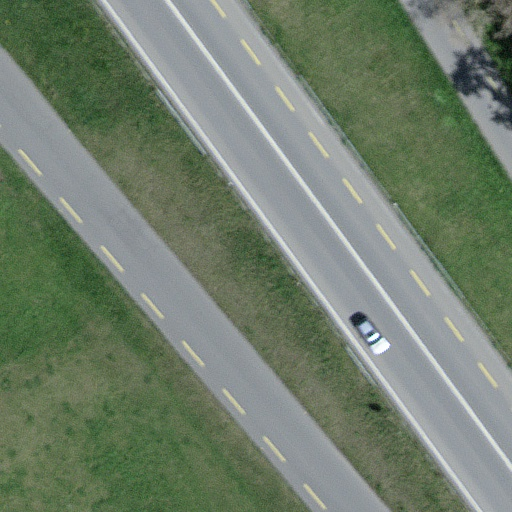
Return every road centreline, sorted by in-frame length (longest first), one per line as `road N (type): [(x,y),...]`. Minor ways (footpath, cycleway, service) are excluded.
road 1 (primary): [(167,0),(511,473)]
road 2 (unclassified): [(0,95),(356,511)]
road 3 (unclassified): [(511,147),(419,0)]
